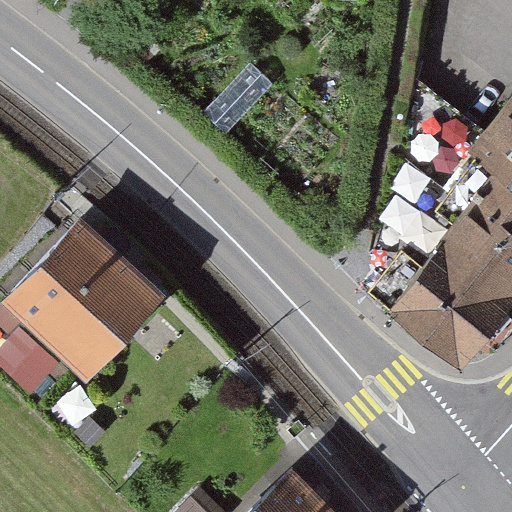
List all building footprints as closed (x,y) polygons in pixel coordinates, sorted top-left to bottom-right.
[(511,113),(473,163),(492,178),(388,311),(465,371),(511,311),(511,113)] [(160,298),(76,223),(0,308),(0,310),(84,384),(160,298)] [(0,351),(36,382),(51,364),(15,333),(0,351)] [(335,511),(289,465),(242,511),(335,511)] [(219,511),(199,491),(182,508),(185,511),(219,511)]
